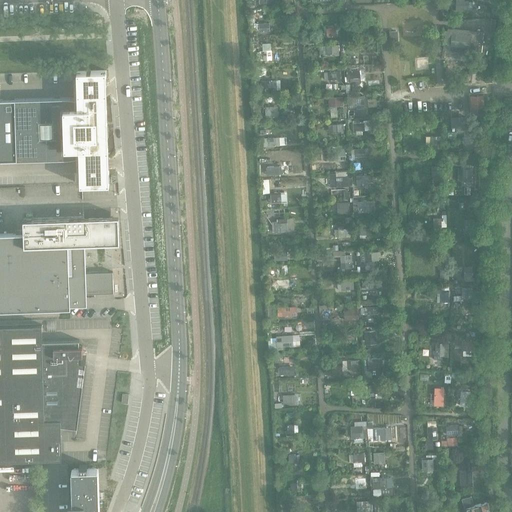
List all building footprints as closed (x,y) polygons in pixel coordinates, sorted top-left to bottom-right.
[(473,2),(464,1),(464,10),(473,10),(473,2)] [(269,23),(259,24),(259,31),(259,32),(270,32),(269,23)] [(347,25),(347,35),(358,34),(357,26),(349,27),(349,25),(347,25)] [(336,27),(326,27),(326,36),(337,35),(336,27)] [(449,29),(449,31),(447,48),(464,50),(463,56),(468,57),(469,54),(470,54),(471,50),(482,52),(484,32),(449,29)] [(390,31),(390,42),(398,41),(398,31),(390,31)] [(348,45),(348,53),(356,52),(359,52),(359,44),(356,44),(348,45)] [(339,55),(338,45),(324,46),(324,54),(336,53),(336,55),(339,55)] [(350,79),(358,78),(357,70),(349,71),(350,79)] [(77,94),(78,100),(75,99),(70,98),(67,98),(64,98),(0,100),(0,160),(65,159),(69,159),(73,158),(76,158),(79,157),(80,176),(80,185),(109,184),(109,175),(107,93),(106,71),(77,72),(77,84),(77,94)] [(341,81),(340,71),(326,72),(327,80),(338,79),(338,81),(341,81)] [(275,89),(275,81),(262,81),(262,90),(275,89)] [(486,115),(484,95),(470,96),(472,116),(486,115)] [(351,97),(352,107),(355,106),(355,105),(364,104),(364,96),(360,96),(351,97)] [(328,98),(329,107),(343,106),(343,97),(328,98)] [(278,117),(278,109),(266,110),(266,118),(278,117)] [(352,123),(353,133),(357,133),(356,131),(365,131),(364,122),(352,123)] [(344,133),(343,124),(331,125),(332,132),(341,132),(341,134),(344,133)] [(441,136),(430,136),(430,145),(431,145),(431,149),(441,149),(441,146),(441,136)] [(280,146),(280,138),(263,139),(264,147),(280,146)] [(354,149),(355,158),(366,157),(365,148),(354,149)] [(334,150),(335,162),(345,161),(345,149),(334,150)] [(282,174),(282,166),(271,167),(271,170),(269,170),(269,175),(282,174)] [(440,166),(432,166),(432,171),(431,171),(431,180),(440,180),(440,171),(440,166)] [(463,182),(472,182),(472,169),(463,169),(463,182)] [(368,183),(367,175),(356,176),(357,186),(361,186),(361,184),(368,183)] [(347,187),(347,176),(336,177),(336,187),(347,187)] [(281,203),(281,193),(270,194),(271,204),(281,203)] [(372,212),(371,201),(357,202),(358,213),(372,212)] [(338,214),(349,213),(349,202),(337,203),(338,214)] [(0,234),(0,311),(71,309),(70,306),(87,305),(87,294),(114,293),(113,272),(86,273),(85,244),(120,242),(119,216),(23,219),(24,234),(0,234)] [(443,218),(433,218),(434,229),(442,229),(442,221),(443,221),(443,218)] [(475,220),(465,220),(465,232),(473,232),(473,224),(475,223),(475,220)] [(288,232),(287,223),(277,223),(277,221),(275,221),(275,232),(288,232)] [(335,230),(335,237),(338,237),(339,238),(351,237),(350,228),(338,229),(338,230),(335,230)] [(371,228),(359,229),(359,237),(371,236),(371,228)] [(287,260),(287,251),(274,252),(275,260),(287,260)] [(361,254),(362,264),(365,264),(364,262),(372,262),(372,254),(361,254)] [(425,254),(417,254),(417,266),(426,266),(425,254)] [(352,255),(341,256),(341,264),(347,263),(347,265),(352,265),(352,255)] [(472,281),(472,271),(464,272),(464,281),(472,281)] [(362,281),(363,289),(377,288),(377,287),(379,287),(379,280),(376,280),(362,281)] [(338,282),(339,290),(354,289),(353,281),(338,282)] [(449,291),(437,290),(437,294),(440,294),(440,302),(449,302),(449,291)] [(472,290),(462,290),(462,293),(464,293),(464,301),(472,301),(472,290)] [(364,307),(365,315),(378,314),(378,306),(364,307)] [(291,309),(287,309),(280,310),(280,317),(291,317),(291,309)] [(77,428),(86,363),(82,363),(81,355),(83,355),(82,346),(79,346),(79,340),(42,341),(42,324),(0,325),(0,461),(35,460),(62,460),(61,426),(77,428)] [(375,331),(364,332),(365,345),(376,344),(375,331)] [(346,334),(346,343),(352,342),(352,344),(357,344),(357,334),(346,334)] [(445,343),(436,343),(435,351),(433,351),(433,355),(444,356),(445,343)] [(472,343),(463,343),(463,356),(472,356),(472,351),(472,343)] [(368,359),(368,368),(379,367),(383,367),(382,359),(378,359),(368,359)] [(359,368),(358,360),(351,360),(351,369),(359,368)] [(290,375),(290,366),(280,367),(280,375),(290,375)] [(369,386),(370,396),(375,396),(374,393),(382,393),(381,385),(369,386)] [(349,387),(350,396),(354,396),(354,395),(357,394),(358,396),(361,395),(360,386),(349,387)] [(435,405),(443,405),(444,390),(441,390),(441,394),(435,394),(435,405)] [(463,406),(471,406),(471,392),(468,392),(468,394),(463,393),(463,406)] [(296,403),(296,395),(283,395),(283,403),(296,403)] [(436,421),(427,422),(428,427),(427,427),(428,438),(432,438),(432,440),(438,440),(437,427),(436,421)] [(298,433),(298,425),(287,425),(287,431),(285,431),(285,433),(298,433)] [(459,425),(446,426),(447,434),(460,434),(460,433),(462,433),(462,426),(459,426),(459,425)] [(346,427),(347,438),(361,438),(361,440),(363,440),(363,426),(346,427)] [(386,427),(372,428),(373,438),(377,438),(377,436),(386,435),(386,427)] [(298,451),(289,451),(290,462),(295,461),(295,462),(299,462),(298,451)] [(385,453),(374,453),(375,464),(386,463),(385,453)] [(365,464),(364,454),(353,455),(353,463),(362,462),(362,464),(365,464)] [(422,470),(433,470),(433,459),(422,460),(422,470)] [(460,461),(461,469),(461,475),(468,474),(468,470),(472,470),(472,471),(484,470),(484,459),(460,461)] [(99,511),(99,468),(87,468),(87,465),(80,465),(80,469),(72,469),(73,502),(69,502),(69,511),(99,511)] [(468,474),(461,475),(461,488),(473,488),(472,471),(472,470),(468,470),(468,474)] [(393,486),(392,477),(376,478),(376,479),(373,479),(374,488),(379,488),(379,486),(393,486)] [(366,480),(356,481),(356,491),(366,490),(366,480)] [(289,488),(289,492),(302,491),(301,484),(297,484),(297,483),(291,484),(291,487),(289,488)] [(489,511),(487,502),(474,506),(472,496),(461,499),(462,502),(464,508),(466,508),(467,511),(469,510),(469,511),(489,511)] [(357,511),(370,511),(370,501),(357,502),(357,511)] [(385,511),(384,503),(377,504),(377,511),(385,511)]
